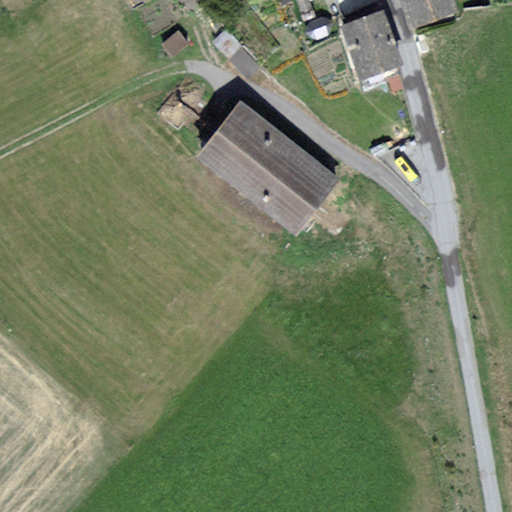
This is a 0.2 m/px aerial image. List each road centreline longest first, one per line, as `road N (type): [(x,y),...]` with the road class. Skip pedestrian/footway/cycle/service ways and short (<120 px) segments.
road 1 (unclassified): [(496,511),(447,228),(389,0)]
road 2 (track): [(0,153),(185,68)]
